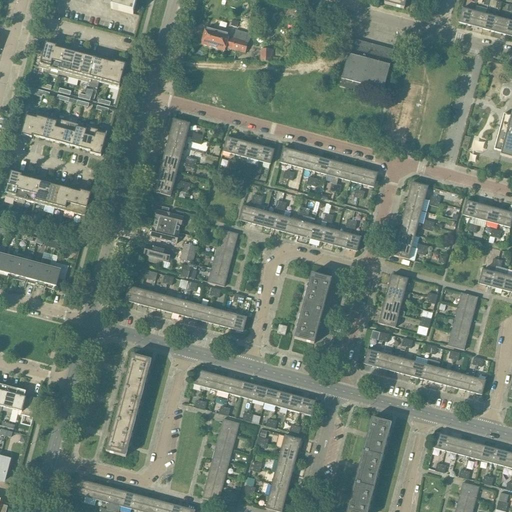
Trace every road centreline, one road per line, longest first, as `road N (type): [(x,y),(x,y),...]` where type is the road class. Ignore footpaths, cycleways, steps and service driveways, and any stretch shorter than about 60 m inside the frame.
road 1 (residential): [(397,161),(147,95)]
road 2 (residential): [(51,457),(149,478),(185,350)]
road 3 (residential): [(87,320),(147,95)]
road 4 (residential): [(250,367),(281,257),(368,275)]
road 5 (residential): [(432,32),(307,0)]
road 6 (residential): [(304,511),(338,390)]
